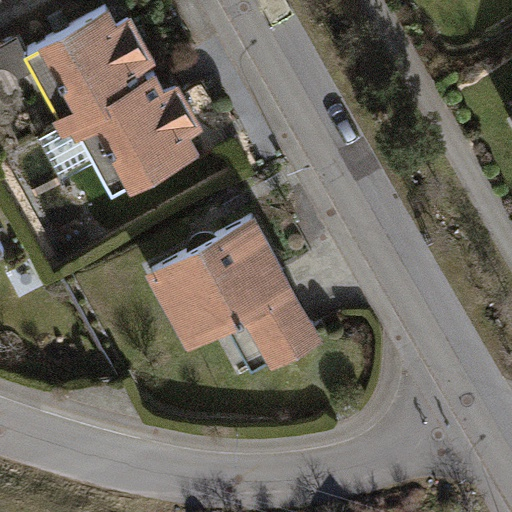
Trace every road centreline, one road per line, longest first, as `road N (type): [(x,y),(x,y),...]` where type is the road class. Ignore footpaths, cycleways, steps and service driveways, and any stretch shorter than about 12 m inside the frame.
road 1 (residential): [(490,416),(386,460),(287,477),(175,472),(0,419)]
road 2 (residential): [(256,0),(490,416)]
